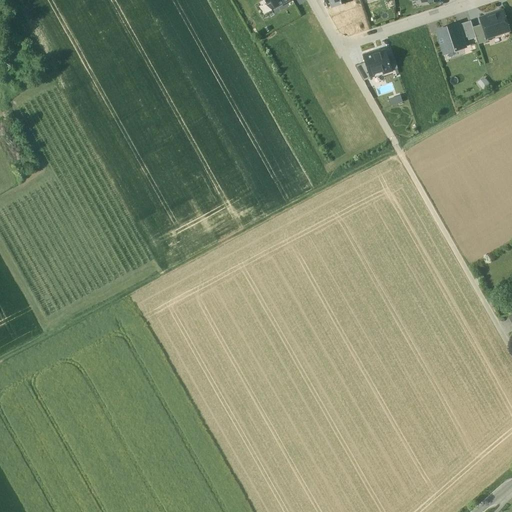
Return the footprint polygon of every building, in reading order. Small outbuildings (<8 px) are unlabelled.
[(503,10),(479,18),(481,24),(486,39),(510,31),(503,10)] [(471,21),(458,25),(463,41),(476,37),(473,27),(471,21)] [(486,39),(481,24),(473,27),(476,37),(478,44),(487,41),(486,39)] [(463,41),(458,25),(438,31),(445,55),(465,49),(463,41)] [(386,50),(364,57),(365,63),(369,76),(383,72),(383,74),(392,72),(392,70),(388,59),(386,50)] [(388,59),(392,70),(397,69),(394,57),(388,59)] [(369,76),(365,63),(355,66),(364,81),(370,79),(369,76)]
